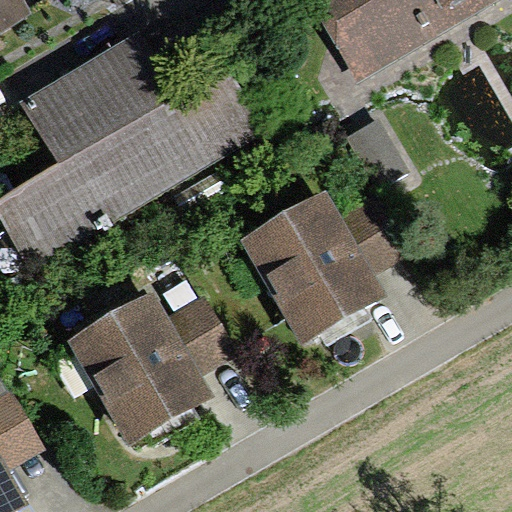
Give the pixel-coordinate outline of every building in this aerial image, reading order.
[(0,0),(0,32),(29,15),(19,0),(0,0)] [(310,0),(358,84),(504,0),(310,0)] [(176,106),(136,40),(19,111),(59,175),(0,211),(0,214),(34,270),(257,134),(223,78),(176,106)] [(379,126),(353,142),(383,191),(409,175),(379,126)] [(330,200),(242,251),(302,355),(390,304),(374,277),(402,260),(373,210),(345,226),(330,200)] [(152,297),(69,346),(132,453),(211,407),(195,380),(236,356),(203,300),(167,321),(152,297)] [(0,511),(31,511),(9,474),(42,455),(8,396),(0,400),(0,511)]
